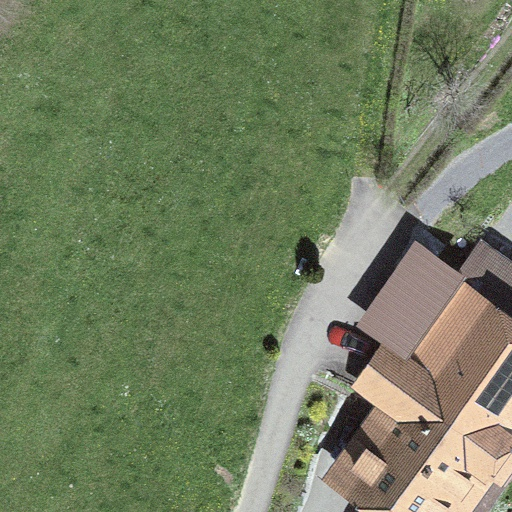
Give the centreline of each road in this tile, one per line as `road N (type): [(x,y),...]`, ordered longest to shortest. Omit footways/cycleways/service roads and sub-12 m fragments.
road 1 (unclassified): [(251,511),(296,364),(381,191)]
road 2 (track): [(381,191),(404,0)]
road 3 (track): [(381,191),(511,132)]
road 4 (track): [(381,191),(511,161)]
